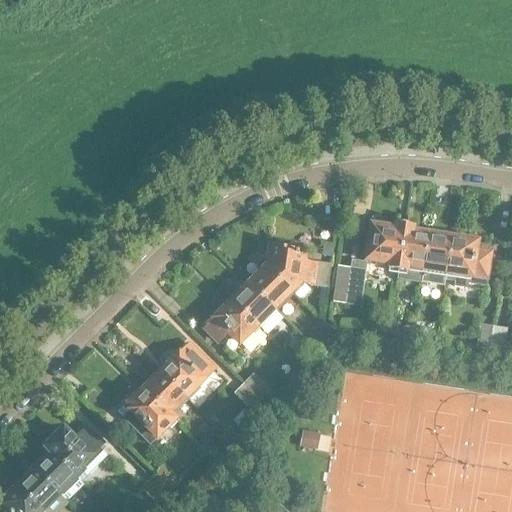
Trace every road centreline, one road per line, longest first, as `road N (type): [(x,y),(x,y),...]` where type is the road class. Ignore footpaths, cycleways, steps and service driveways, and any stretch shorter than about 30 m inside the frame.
road 1 (residential): [(0,422),(158,263),(218,216),(294,180),(361,167),(511,180)]
road 2 (tertiary): [(0,349),(176,185),(231,145),(275,127),(395,123),(511,139)]
